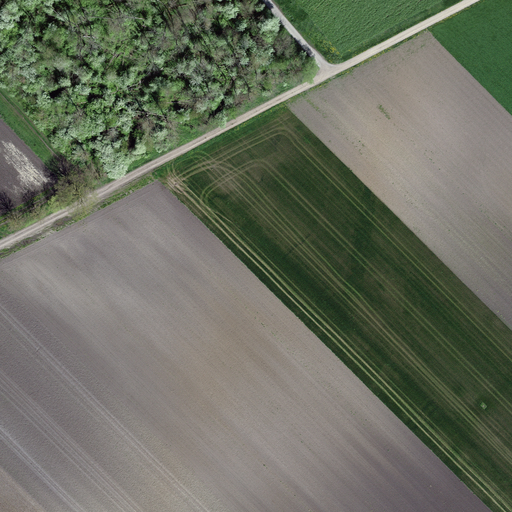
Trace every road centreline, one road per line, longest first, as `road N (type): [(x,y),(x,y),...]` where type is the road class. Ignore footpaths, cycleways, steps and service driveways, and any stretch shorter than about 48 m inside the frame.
road 1 (track): [(0,250),(333,61)]
road 2 (track): [(333,61),(459,0)]
